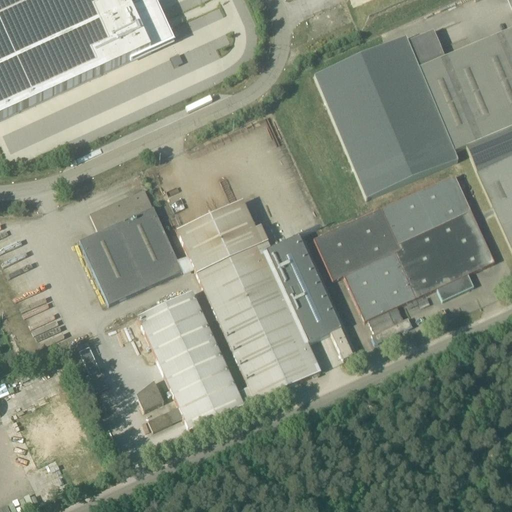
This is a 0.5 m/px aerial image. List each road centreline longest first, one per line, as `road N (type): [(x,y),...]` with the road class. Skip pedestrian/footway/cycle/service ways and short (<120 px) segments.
road 1 (unclassified): [(81,511),(511,316)]
road 2 (unclassified): [(274,0),(282,18),(279,58),(247,97),(72,177),(0,193)]
